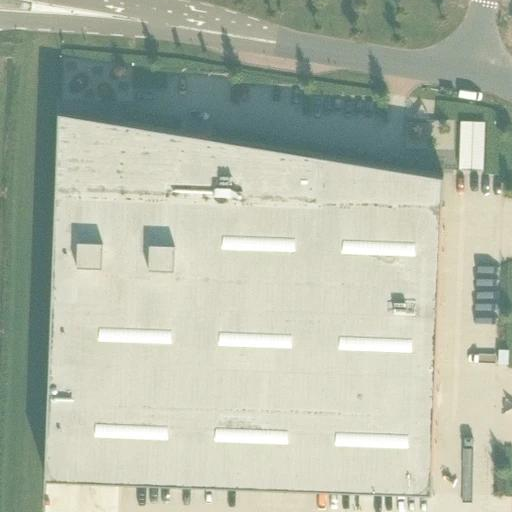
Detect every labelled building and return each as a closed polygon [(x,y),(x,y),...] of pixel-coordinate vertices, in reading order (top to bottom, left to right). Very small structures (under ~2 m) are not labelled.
[(229,101),(232,76),(167,68),(165,90),(154,89),(153,90),(134,88),(130,118),(197,127),(198,113),(197,113),(199,97),(229,101)] [(260,96),(302,98),(302,85),(241,82),(240,105),(259,106),(260,96)] [(374,116),(375,95),(310,93),(308,131),(316,131),(317,114),(374,116)] [(435,99),(390,96),(389,115),(434,117),(435,99)] [(57,167),(46,480),(431,494),(443,177),(210,138),(210,134),(209,134),(209,138),(184,134),(184,133),(183,133),(183,134),(123,124),(59,113),(57,167)] [(485,168),(486,121),(463,120),(461,167),(485,168)]
